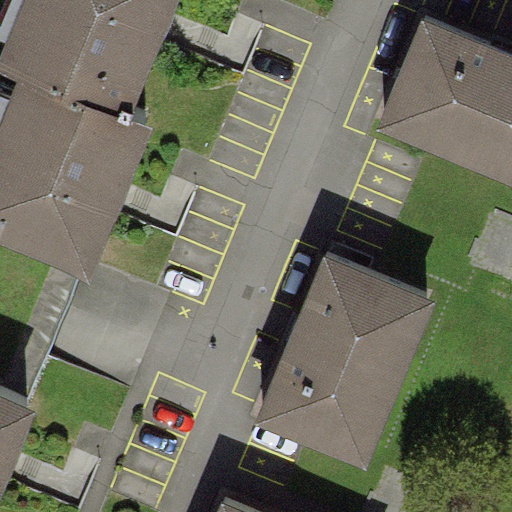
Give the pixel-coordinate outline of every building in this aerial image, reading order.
[(73,68),(123,89),(163,0),(13,0),(0,33),(0,47),(18,59),(68,79),(73,68)] [(378,110),(511,162),(511,44),(418,8),(378,110)] [(0,101),(0,215),(88,251),(152,101),(123,89),(73,68),(68,79),(18,59),(0,101)] [(368,446),(437,285),(323,238),(255,398),(368,446)] [(0,456),(30,384),(0,372),(0,456)] [(294,511),(216,482),(204,511),(294,511)]
